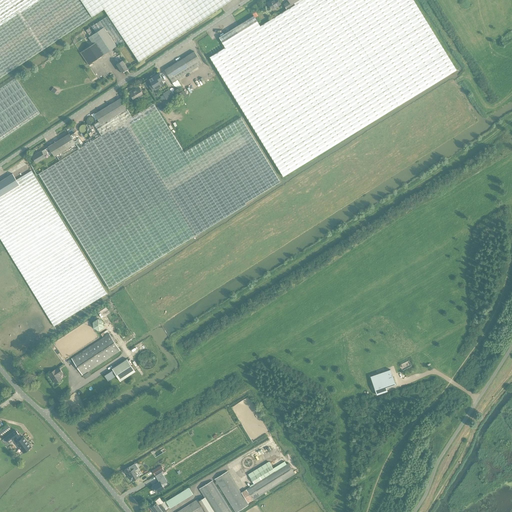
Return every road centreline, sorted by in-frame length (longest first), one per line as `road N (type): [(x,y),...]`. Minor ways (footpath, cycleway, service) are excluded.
road 1 (unclassified): [(0,166),(247,0)]
road 2 (unknown): [(367,511),(385,460),(484,335),(511,261)]
road 3 (unclassified): [(128,511),(0,369)]
